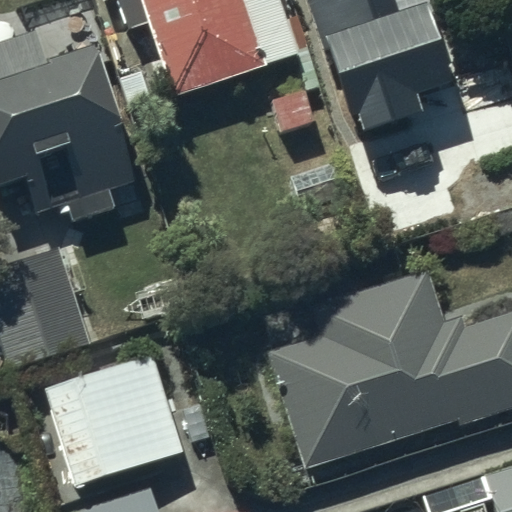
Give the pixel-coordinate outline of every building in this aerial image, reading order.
[(138,27),(162,101),(289,60),(269,0),(93,0),(95,6),(105,3),(115,34),(138,27)] [(292,0),(332,125),(340,122),(345,138),(403,120),(399,104),(436,93),(410,12),(418,9),(414,0),(292,0)] [(25,37),(0,44),(0,191),(15,187),(24,219),(59,208),(64,225),(103,213),(97,192),(117,186),(77,53),(34,66),(25,37)] [(338,165),(286,180),(294,214),(352,198),(368,257),(511,209),(511,127),(511,125),(408,155),(404,139),(336,158),(338,165)] [(0,373),(81,347),(48,247),(0,262),(0,373)] [(259,354),(295,471),(447,424),(449,430),(511,411),(511,314),(455,332),(452,323),(437,328),(421,274),(302,310),(311,338),(259,354)] [(34,392),(62,490),(173,458),(146,361),(34,392)] [(511,511),(511,460),(479,471),(492,511),(511,511)] [(148,511),(143,492),(77,511),(148,511)]
